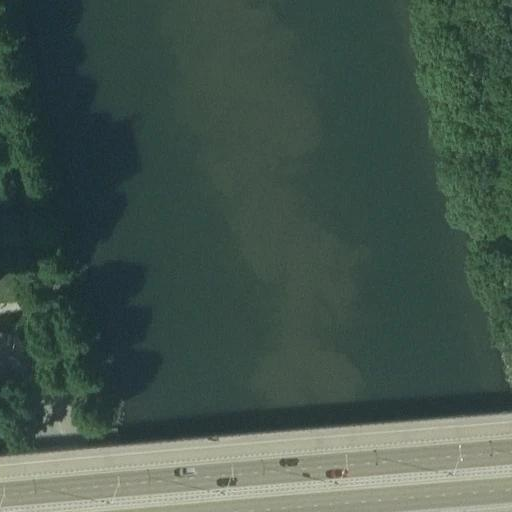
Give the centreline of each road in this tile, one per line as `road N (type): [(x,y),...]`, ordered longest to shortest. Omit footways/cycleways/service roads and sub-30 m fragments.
road 1 (primary): [(511,459),(0,504)]
road 2 (primary): [(314,511),(511,495)]
road 3 (unclassified): [(0,343),(33,368),(70,511)]
